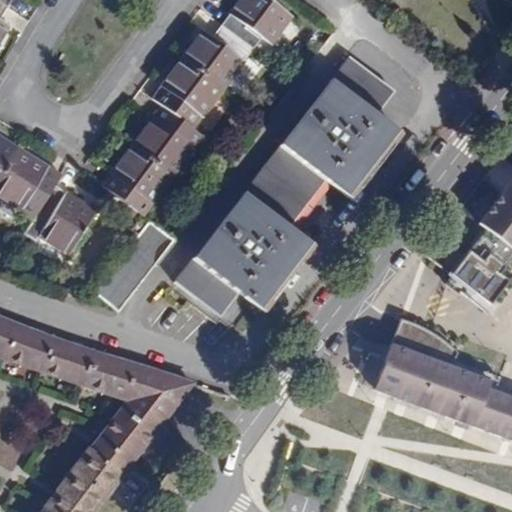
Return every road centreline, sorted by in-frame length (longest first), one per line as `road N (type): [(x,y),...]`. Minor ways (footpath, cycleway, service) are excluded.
road 1 (residential): [(449,104),(237,365),(213,369),(0,290)]
road 2 (tertiary): [(478,126),(193,511)]
road 3 (residential): [(183,0),(92,123),(71,132),(12,94),(9,79),(62,0)]
road 4 (residential): [(449,104),(322,0)]
road 5 (unknown): [(373,268),(511,347)]
